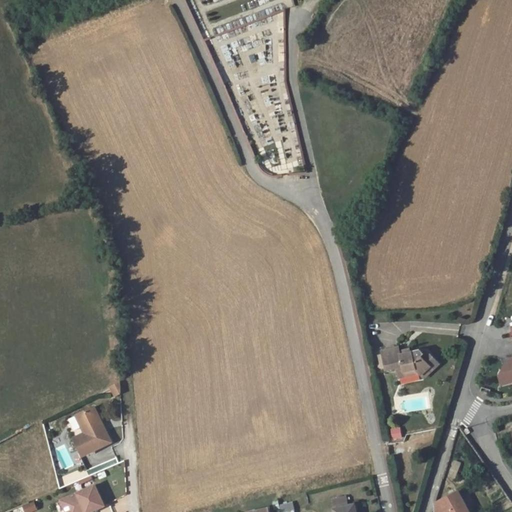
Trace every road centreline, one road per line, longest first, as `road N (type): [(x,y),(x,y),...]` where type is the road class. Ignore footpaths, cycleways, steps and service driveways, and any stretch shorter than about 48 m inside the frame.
road 1 (unclassified): [(391,511),(341,266),(315,203)]
road 2 (unclassified): [(315,203),(257,174),(176,0)]
road 3 (unclassified): [(315,203),(294,77),(297,14)]
road 4 (unclassified): [(511,219),(458,401)]
